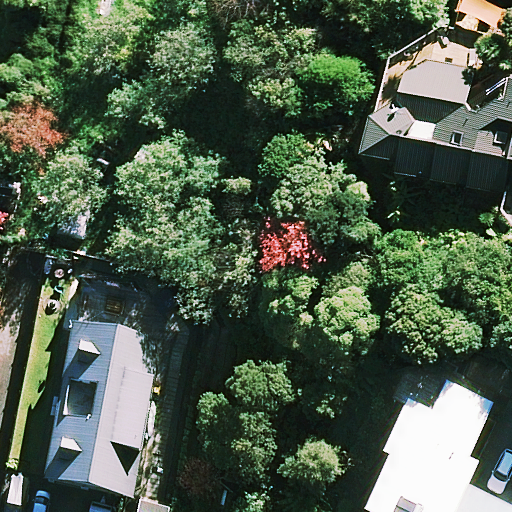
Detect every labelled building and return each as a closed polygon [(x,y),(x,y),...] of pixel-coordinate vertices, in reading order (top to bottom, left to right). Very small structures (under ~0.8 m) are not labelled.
[(382,127),(376,167),(405,171),(403,185),(509,199),(511,174),(511,78),(433,67),(410,84),(407,105),(382,127)] [(179,167),(141,152),(127,187),(165,203),(179,167)] [(92,201),(68,194),(56,236),(81,243),(92,201)] [(162,352),(76,337),(48,495),(134,511),(162,352)] [(494,511),(472,504),(479,482),(469,479),(491,419),(417,393),(375,511),(494,511)]
